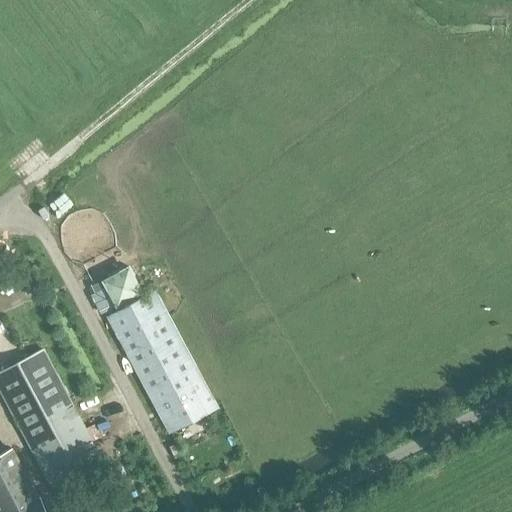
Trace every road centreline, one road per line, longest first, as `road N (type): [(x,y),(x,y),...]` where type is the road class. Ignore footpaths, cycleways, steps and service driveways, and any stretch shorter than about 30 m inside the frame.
road 1 (track): [(251,0),(10,203),(38,228),(190,511)]
road 2 (unclassified): [(293,511),(511,396)]
